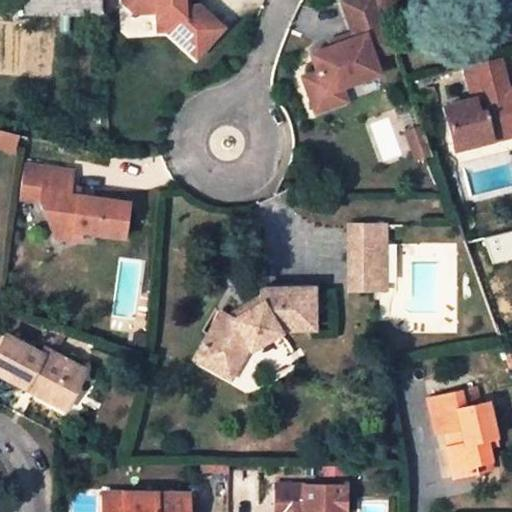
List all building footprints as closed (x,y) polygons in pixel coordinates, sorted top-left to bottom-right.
[(101,0),(23,0),(24,12),(103,13),(101,0)] [(125,0),(126,5),(135,14),(159,13),(160,32),(169,31),(196,58),(223,29),(198,6),(190,5),(190,0),(125,0)] [(395,50),(377,0),(349,0),(343,2),(354,34),(341,39),(343,44),(333,48),(312,55),(318,73),(304,78),(317,114),(334,107),(329,93),(337,89),(382,73),(376,57),(395,50)] [(331,42),(333,48),(343,44),(341,39),(331,42)] [(460,151),(495,142),(493,133),(511,128),(511,91),(505,93),(496,60),(460,69),(469,104),(449,109),(460,151)] [(329,93),(334,107),(342,104),(337,89),(329,93)] [(421,124),(407,129),(418,160),(432,155),(421,124)] [(511,128),(493,133),(495,142),(511,137),(511,128)] [(73,162),(24,156),(21,183),(42,185),(40,197),(55,230),(74,223),(79,224),(124,230),(128,195),(70,188),(73,162)] [(40,197),(42,185),(21,183),(19,194),(34,200),(49,235),(54,235),(78,239),(79,224),(74,223),(55,230),(40,197)] [(375,289),(373,226),(348,226),(350,289),(375,289)] [(230,359),(242,365),(249,351),(253,354),(280,333),(277,327),(313,326),(313,287),(262,287),(262,294),(263,303),(233,323),(223,319),(217,316),(195,363),(222,376),(230,359)] [(263,303),(262,294),(247,303),(223,319),(233,323),(263,303)] [(0,351),(0,376),(54,403),(60,389),(76,397),(89,369),(47,347),(43,355),(7,338),(0,351)] [(230,359),(222,376),(233,382),(242,365),(230,359)] [(60,389),(54,403),(69,411),(76,397),(60,389)] [(491,468),(489,454),(488,447),(499,445),(493,410),(470,413),(466,394),(433,400),(439,435),(452,433),(455,450),(450,451),(456,483),(474,480),(473,471),(491,468)] [(488,447),(489,454),(501,452),(499,445),(488,447)] [(473,471),(474,480),(493,477),(491,468),(473,471)] [(347,511),(348,491),(279,490),(279,508),(293,509),(293,511),(347,511)] [(187,511),(188,500),(105,498),(104,511),(187,511)]
